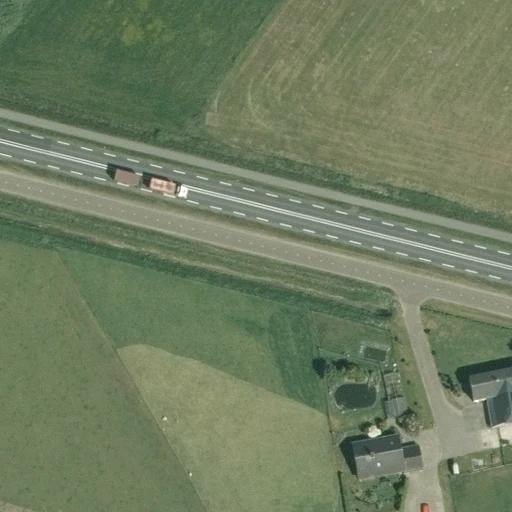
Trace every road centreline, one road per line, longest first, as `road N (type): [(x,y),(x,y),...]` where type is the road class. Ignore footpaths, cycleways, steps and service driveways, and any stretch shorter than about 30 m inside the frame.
road 1 (primary): [(511,269),(0,141)]
road 2 (unclassified): [(511,309),(0,183)]
